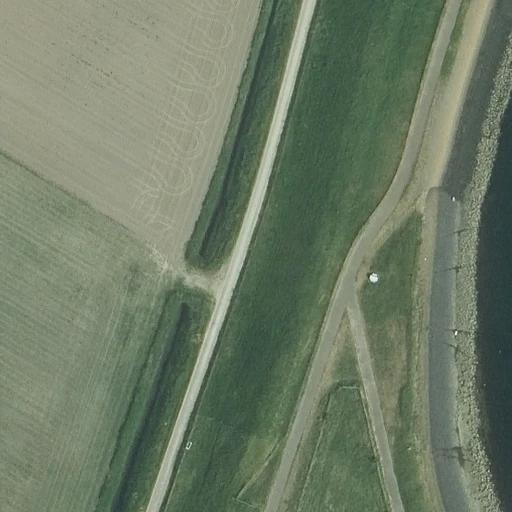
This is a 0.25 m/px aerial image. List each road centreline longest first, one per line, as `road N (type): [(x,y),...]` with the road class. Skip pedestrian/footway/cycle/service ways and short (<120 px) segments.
road 1 (unclassified): [(152,511),(262,182),(310,0)]
road 2 (unclassified): [(346,284),(408,166),(456,0)]
